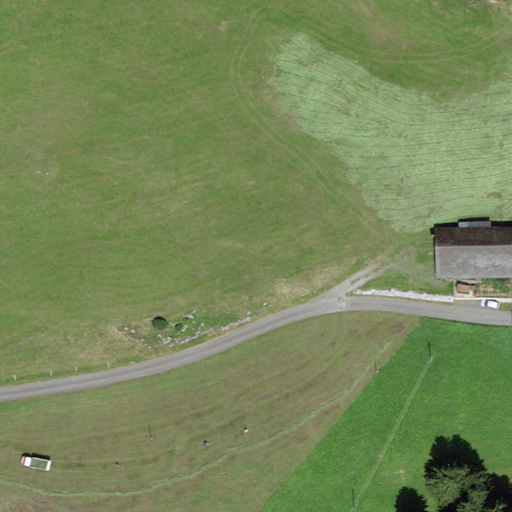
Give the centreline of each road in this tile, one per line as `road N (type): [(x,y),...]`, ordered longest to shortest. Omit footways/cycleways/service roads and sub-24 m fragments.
road 1 (unclassified): [(0,394),(122,374),(341,303),(511,318)]
road 2 (track): [(316,308),(428,247)]
